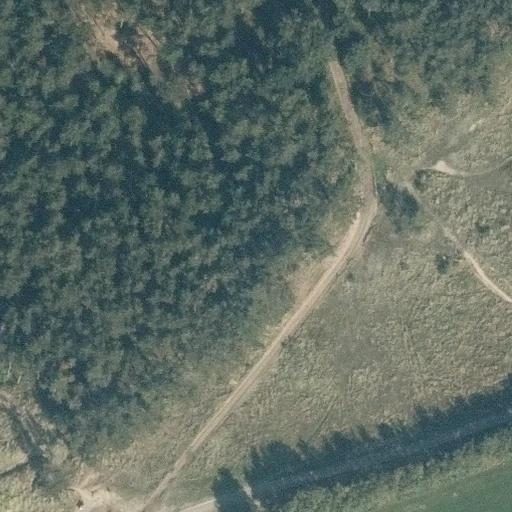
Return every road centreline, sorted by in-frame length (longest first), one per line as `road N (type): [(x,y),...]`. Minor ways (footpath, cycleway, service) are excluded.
road 1 (unknown): [(143,511),(369,218),(334,0)]
road 2 (track): [(254,511),(511,429)]
